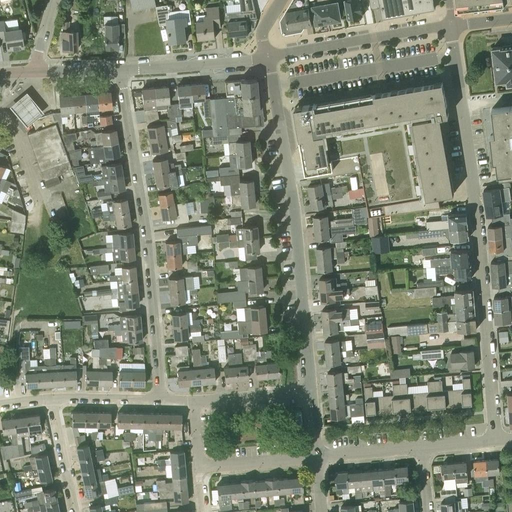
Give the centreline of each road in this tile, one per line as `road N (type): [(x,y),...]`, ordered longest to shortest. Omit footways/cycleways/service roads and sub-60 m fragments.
road 1 (residential): [(496,441),(450,25)]
road 2 (residential): [(310,391),(293,209),(266,56)]
road 3 (residential): [(160,399),(119,69)]
road 4 (residential): [(266,56),(450,25)]
road 5 (residential): [(119,69),(266,56)]
